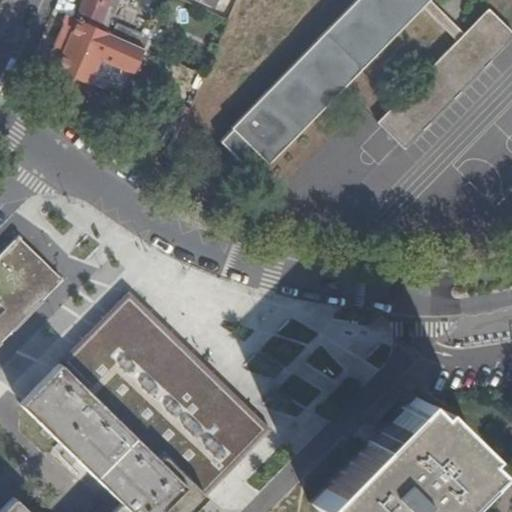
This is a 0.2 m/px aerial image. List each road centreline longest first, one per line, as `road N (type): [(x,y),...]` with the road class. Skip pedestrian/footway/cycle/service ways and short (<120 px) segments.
road 1 (residential): [(315,287),(229,264),(158,230),(0,127)]
road 2 (residential): [(315,287),(420,306),(511,296)]
road 3 (residential): [(511,268),(315,287)]
